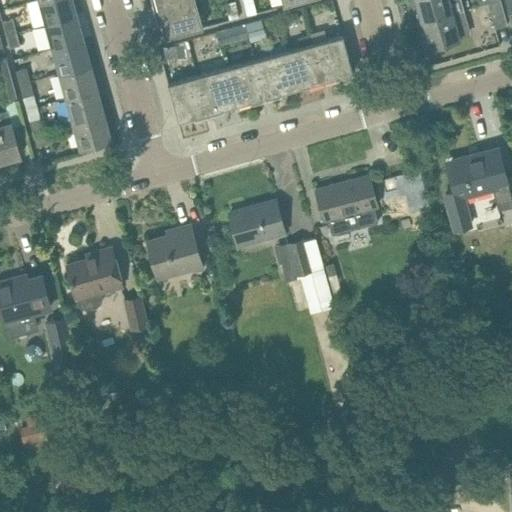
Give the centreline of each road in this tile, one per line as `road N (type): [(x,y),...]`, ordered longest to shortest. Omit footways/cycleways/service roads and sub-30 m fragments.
road 1 (residential): [(155,173),(396,106)]
road 2 (residential): [(108,0),(155,173)]
road 3 (residential): [(0,217),(155,173)]
road 4 (residential): [(396,106),(511,75)]
